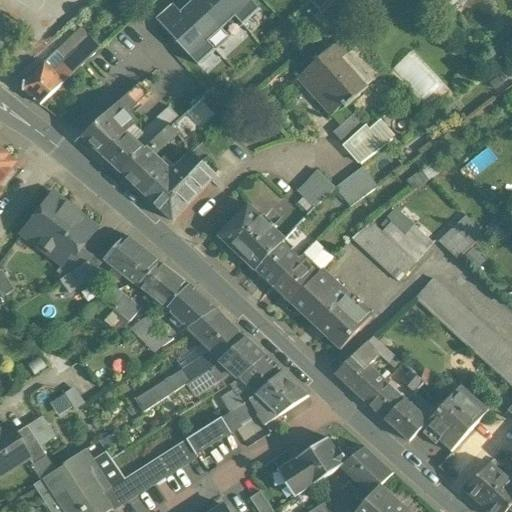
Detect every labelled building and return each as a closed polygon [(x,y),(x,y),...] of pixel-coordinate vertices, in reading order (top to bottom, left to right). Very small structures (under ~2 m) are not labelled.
[(250,0),(195,0),(165,28),(202,68),(203,67),(218,85),(278,31),(250,0)] [(313,0),(324,11),(336,0),(313,0)] [(336,0),(324,11),(321,14),(339,34),(376,0),(336,0)] [(82,28),(46,64),(55,73),(66,63),(92,39),(82,28)] [(92,39),(66,63),(76,73),(102,49),(92,39)] [(338,44),(300,78),(319,99),(318,100),(332,116),(344,106),(346,108),(368,89),(343,61),(349,55),(338,44)] [(66,63),(55,73),(65,83),(76,73),(66,63)] [(45,64),(25,82),(24,82),(23,91),(41,106),(65,83),(55,73),(46,64),(45,64)] [(202,68),(164,102),(169,108),(163,114),(173,126),(202,100),(218,85),(203,67),(202,68)] [(141,83),(120,103),(128,113),(150,93),(141,83)] [(215,115),(202,100),(187,114),(200,129),(215,115)] [(120,103),(83,138),(103,156),(128,134),(138,124),(128,113),(120,103)] [(163,114),(147,128),(158,140),(167,132),(173,126),(163,114)] [(173,126),(167,132),(173,139),(178,134),(185,142),(200,129),(187,114),(173,126)] [(354,115),(336,132),(347,144),(366,128),(365,127),(354,115)] [(366,128),(347,144),(344,147),(359,165),(395,137),(381,120),(371,130),(367,126),(365,127),(366,128)] [(158,140),(147,128),(141,133),(152,145),(156,142),(158,140)] [(173,139),(167,132),(158,140),(156,142),(162,149),(173,139)] [(128,134),(103,156),(121,173),(147,150),(128,134)] [(147,150),(121,173),(146,196),(172,172),(155,155),(162,149),(156,142),(152,145),(147,150)] [(0,179),(13,163),(4,156),(5,155),(0,151),(0,179)] [(172,172),(146,196),(173,222),(217,176),(193,153),(172,172)] [(363,168),(336,188),(337,189),(351,208),(378,187),(363,168)] [(336,188),(319,173),(299,194),(315,209),(325,199),(337,189),(336,188)] [(98,228),(52,193),(20,235),(36,246),(37,244),(62,263),(71,251),(77,255),(82,248),(98,228)] [(285,241),(249,207),(220,237),(256,271),(282,244),(285,241)] [(467,217),(439,242),(458,260),(485,236),(467,217)] [(383,232),(372,223),(353,239),(399,282),(416,263),(383,232)] [(414,227),(405,236),(391,223),(383,232),(416,263),(433,244),(414,227)] [(156,258),(127,236),(119,245),(104,261),(107,263),(114,268),(110,272),(120,280),(123,275),(138,287),(161,263),(156,259),(156,258)] [(118,243),(88,262),(94,271),(107,263),(104,261),(119,245),(118,243)] [(282,244),(256,271),(274,287),(300,260),(299,260),(282,244)] [(82,248),(77,255),(71,251),(62,263),(55,272),(63,279),(88,262),(93,256),(82,248)] [(300,260),(274,287),(291,304),(319,274),(301,258),(299,260),(300,260)] [(63,279),(60,281),(69,294),(97,275),(94,271),(88,262),(63,279)] [(190,285),(161,263),(138,287),(147,294),(144,298),(154,306),(157,302),(167,310),(190,285)] [(13,290),(0,270),(0,296),(1,298),(13,290)] [(372,318),(322,272),(320,274),(319,274),(291,304),(341,351),(372,318)] [(511,350),(434,279),(417,298),(511,384),(511,350)] [(190,285),(167,310),(192,333),(221,314),(190,285)] [(141,310),(114,288),(103,299),(130,322),(141,310)] [(221,314),(192,333),(204,344),(212,352),(222,362),(247,339),(221,314)] [(174,340),(150,316),(139,323),(163,348),(174,340)] [(375,338),(357,354),(365,362),(371,356),(372,358),(375,357),(385,348),(375,338)] [(247,339),(222,362),(230,369),(240,379),(266,356),(247,339)] [(183,371),(198,361),(212,352),(204,344),(177,362),(183,371)] [(207,371),(222,362),(212,352),(198,361),(207,371)] [(365,362),(357,354),(336,374),(366,402),(386,381),(365,362)] [(266,356),(240,379),(245,384),(258,396),(284,373),(266,356)] [(183,371),(136,400),(144,413),(189,383),(207,371),(198,361),(183,371)] [(207,371),(189,383),(197,395),(223,378),(223,377),(230,369),(222,362),(207,371)] [(410,369),(401,379),(416,393),(425,383),(410,369)] [(284,373),(258,396),(280,416),(309,397),(284,373)] [(230,414),(258,396),(245,384),(240,379),(231,386),(234,392),(222,398),(230,414)] [(406,399),(386,381),(366,402),(386,420),(406,399)] [(425,383),(416,393),(431,407),(440,396),(425,383)] [(462,386),(448,403),(430,421),(424,427),(444,445),(443,446),(451,454),(489,411),(462,386)] [(57,415),(85,405),(79,388),(51,398),(57,415)] [(280,416),(258,396),(230,414),(222,418),(231,434),(244,427),(243,425),(260,415),(265,424),(280,416)] [(430,421),(406,399),(386,420),(410,442),(424,427),(430,421)] [(222,418),(187,440),(197,455),(231,434),(222,418)] [(7,424),(0,428),(0,476),(28,459),(28,458),(13,435),(7,424)] [(45,457),(26,426),(13,435),(28,458),(28,459),(32,465),(45,457)] [(280,471),(279,472),(296,498),(341,468),(349,461),(341,449),(337,451),(329,439),(300,458),(280,471)] [(111,489),(112,490),(103,495),(113,510),(198,456),(197,455),(187,440),(126,480),(111,489)] [(293,448),(273,461),(280,471),(300,458),(293,448)] [(349,461),(341,468),(363,489),(364,488),(372,496),(381,487),(381,488),(394,475),(366,448),(349,461)] [(86,451),(43,479),(62,510),(63,511),(109,511),(113,510),(103,495),(112,490),(111,489),(94,461),(86,451)] [(126,480),(107,453),(94,461),(111,489),(126,480)] [(511,508),(511,482),(492,464),(466,492),(488,511),(508,511),(510,510),(511,508)] [(58,511),(62,510),(43,479),(33,486),(49,511),(58,511)] [(408,511),(381,488),(381,487),(358,511),(408,511)] [(356,495),(356,496),(362,503),(372,496),(364,488),(356,495)] [(273,511),(261,492),(251,499),(259,511),(273,511)] [(354,494),(338,505),(341,511),(348,511),(362,503),(356,496),(356,495),(354,494)] [(334,498),(311,511),(341,511),(338,505),(334,498)]
